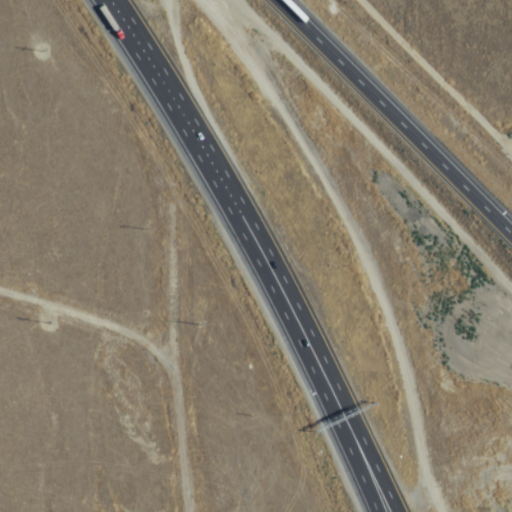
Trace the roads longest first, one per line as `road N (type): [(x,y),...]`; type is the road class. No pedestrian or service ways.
road 1 (motorway): [(107,0),(222,180),(325,379)]
road 2 (motorway): [(511,229),(278,0)]
road 3 (track): [(175,386),(149,344),(0,292)]
road 4 (motorway): [(325,379),(398,511)]
road 5 (motorway): [(325,379),(374,511)]
